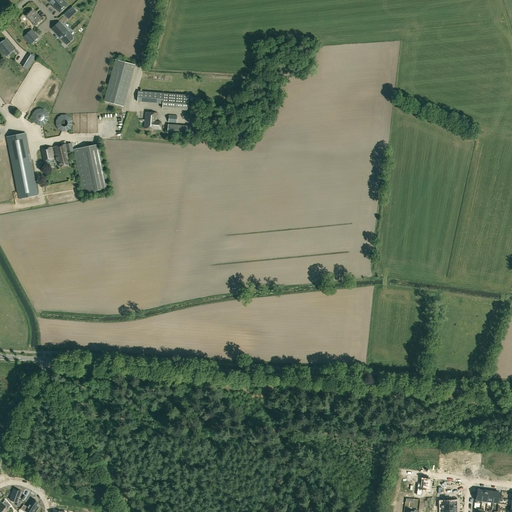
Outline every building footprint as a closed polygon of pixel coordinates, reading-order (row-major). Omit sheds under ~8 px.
[(46,0),(49,3),(51,1),(53,4),(52,5),(55,9),(56,8),(60,12),(66,7),(62,3),(63,2),(61,0),(46,0)] [(35,26),(42,20),(33,9),(26,15),(35,26)] [(52,29),(67,45),(74,38),(61,24),(58,28),(56,25),(52,29)] [(25,36),(31,43),(36,37),(30,31),(25,36)] [(6,40),(0,44),(0,48),(6,56),(14,50),(6,40)] [(27,69),(31,63),(25,59),(21,65),(27,69)] [(123,107),(135,65),(116,59),(104,101),(123,107)] [(139,91),(138,101),(163,104),(162,109),(187,111),(189,96),(139,91)] [(160,130),(161,122),(157,122),(158,113),(146,112),(144,128),(160,130)] [(177,123),(178,115),(169,115),(169,121),(167,120),(166,122),(177,123)] [(99,133),(99,121),(74,122),(75,134),(99,133)] [(74,127),(32,134),(34,142),(65,138),(65,136),(70,135),(69,131),(74,130),(74,127)] [(26,133),(7,137),(19,198),(38,195),(26,133)] [(70,159),(68,152),(72,151),(71,143),(66,144),(54,147),(57,157),(56,157),(57,161),(59,161),(61,167),(68,165),(67,159),(70,159)] [(74,150),(82,194),(108,189),(100,145),(74,150)] [(51,148),(41,150),(44,161),(54,159),(51,148)] [(401,477),(401,481),(408,482),(408,487),(412,488),(413,481),(409,480),(409,478),(401,477)] [(418,484),(416,495),(421,495),(422,491),(428,492),(430,480),(423,479),(422,483),(422,484),(418,484)] [(14,489),(10,500),(18,502),(16,505),(20,507),(22,501),(19,500),(22,492),(14,489)] [(475,496),(474,500),(482,501),(483,491),(477,490),(477,496),(475,496)] [(26,507),(24,511),(33,511),(36,507),(35,507),(38,503),(33,499),(28,507),(26,507)] [(0,501),(0,511),(6,507),(8,508),(10,505),(5,500),(2,503),(0,501)]
